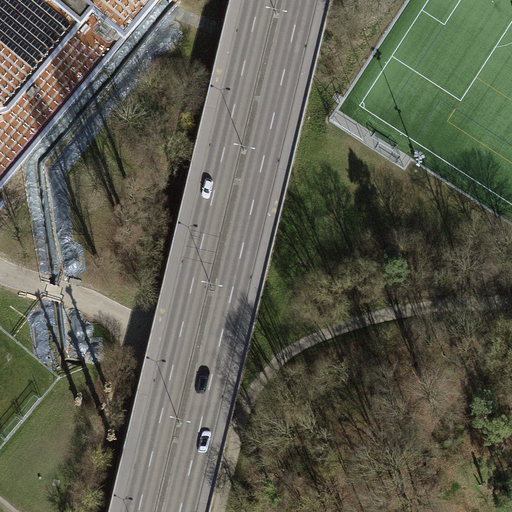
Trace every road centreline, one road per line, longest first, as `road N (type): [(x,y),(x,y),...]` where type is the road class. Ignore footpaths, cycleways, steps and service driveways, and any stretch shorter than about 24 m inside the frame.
road 1 (secondary): [(260,0),(138,511)]
road 2 (secondary): [(180,511),(301,0)]
